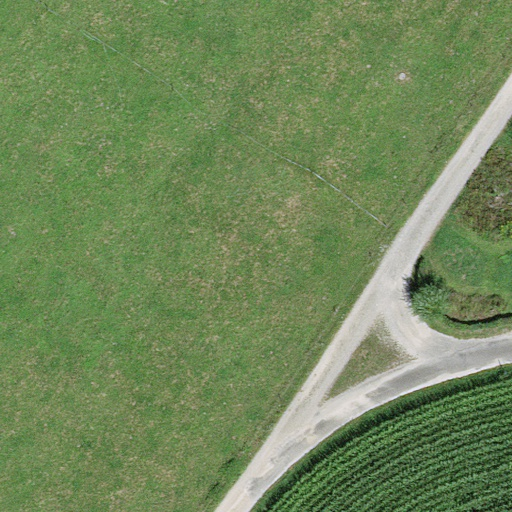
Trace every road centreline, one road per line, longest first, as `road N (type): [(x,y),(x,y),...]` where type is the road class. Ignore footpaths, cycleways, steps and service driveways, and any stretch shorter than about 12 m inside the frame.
road 1 (track): [(233,511),(511,97)]
road 2 (track): [(260,472),(358,397),(511,338)]
road 3 (track): [(438,206),(410,260),(400,304),(426,342),(498,340)]
